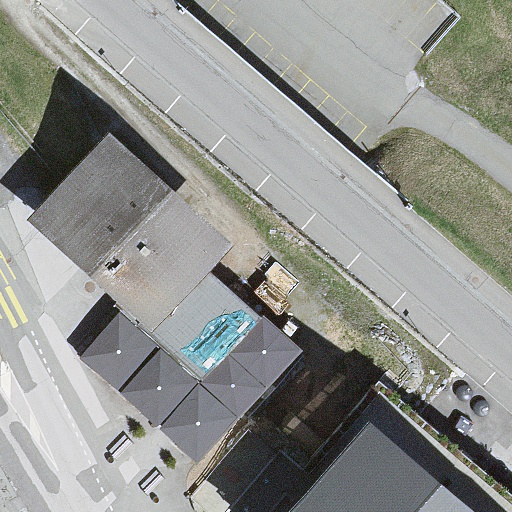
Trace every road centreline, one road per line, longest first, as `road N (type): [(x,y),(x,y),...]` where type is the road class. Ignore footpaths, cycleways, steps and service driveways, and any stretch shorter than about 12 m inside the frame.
road 1 (residential): [(511,352),(107,0)]
road 2 (unclassified): [(0,366),(75,511)]
